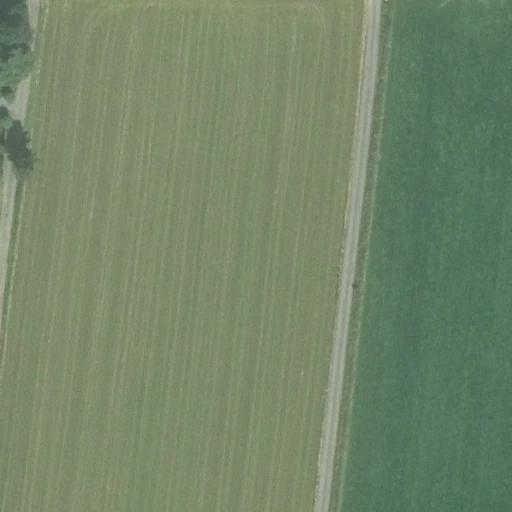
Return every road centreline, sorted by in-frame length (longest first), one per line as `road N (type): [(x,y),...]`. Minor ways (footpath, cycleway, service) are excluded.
road 1 (track): [(322,511),(375,0)]
road 2 (track): [(30,0),(0,270)]
